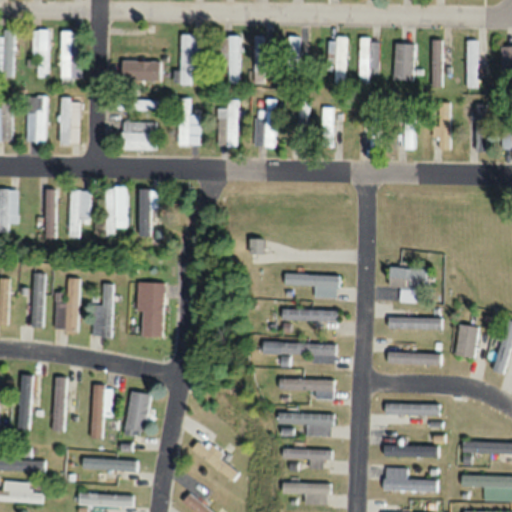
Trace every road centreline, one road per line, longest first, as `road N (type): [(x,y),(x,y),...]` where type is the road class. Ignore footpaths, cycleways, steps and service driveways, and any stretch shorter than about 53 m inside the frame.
road 1 (residential): [(511,169),(0,164)]
road 2 (residential): [(511,7),(0,10)]
road 3 (residential): [(217,169),(187,243),(183,350),(159,511)]
road 4 (residential): [(357,165),(353,511)]
road 5 (residential): [(178,376),(0,346)]
road 6 (residential): [(100,0),(91,166)]
road 7 (residential): [(358,380),(467,385),(511,406)]
